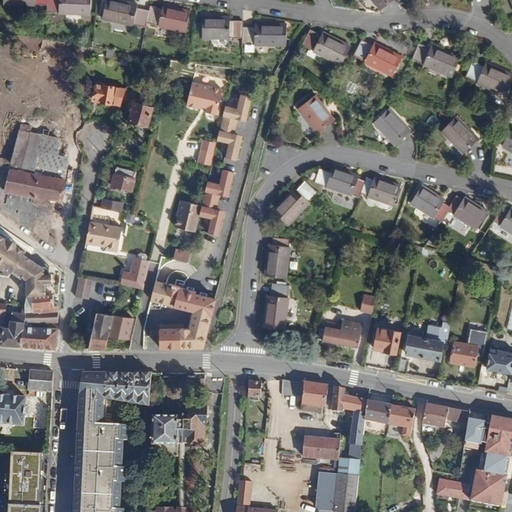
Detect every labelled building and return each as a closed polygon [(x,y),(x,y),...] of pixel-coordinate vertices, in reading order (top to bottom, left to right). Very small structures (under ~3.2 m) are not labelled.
[(92,16),(93,0),(48,0),(49,4),(48,12),(59,12),(61,14),(92,16)] [(148,23),(151,10),(138,8),(139,4),(117,0),(107,0),(103,20),(134,26),(134,25),(147,28),(148,23)] [(396,0),(372,0),(381,11),(396,0)] [(187,33),(192,12),(164,6),(164,9),(151,6),(151,10),(148,23),(160,25),(159,27),(187,33)] [(243,28),(244,21),(231,21),(231,18),(204,17),(203,39),(231,40),(231,38),(244,38),(243,28)] [(288,47),(287,24),(256,24),(256,28),(243,28),(244,38),(243,44),(256,45),(256,47),(288,47)] [(343,67),(353,47),(325,32),(323,35),(312,30),(304,45),(315,51),(314,53),(343,67)] [(394,77),(405,58),(376,43),(374,46),(363,41),(355,56),(366,61),(366,63),(394,77)] [(454,78),(463,57),(432,45),(431,49),(421,44),(414,60),(425,64),(424,66),(454,78)] [(508,97),(511,88),(511,74),(487,63),(486,67),(474,62),(467,77),(479,83),(478,84),(499,93),(508,97)] [(122,105),(127,89),(105,86),(104,84),(97,83),(95,101),(102,101),(99,119),(103,119),(107,121),(109,103),(122,105)] [(219,115),(224,90),(194,83),(188,106),(199,109),(200,106),(208,108),(207,112),(219,115)] [(499,93),(478,84),(477,88),(497,97),(499,93)] [(249,119),(254,94),(243,92),(240,104),(228,102),(219,140),(231,143),(228,155),(239,158),(245,133),(234,131),(237,116),(249,119)] [(337,121),(317,96),(300,109),(319,134),(337,121)] [(149,126),(155,108),(136,102),(131,120),(149,126)] [(413,132),(390,108),(374,123),(397,147),(413,132)] [(481,139),(458,117),(442,133),(465,155),(481,139)] [(511,132),(503,147),(511,152),(511,132)] [(24,133),(13,194),(64,202),(67,180),(36,175),(43,136),(24,133)] [(213,166),(218,143),(205,140),(199,163),(213,166)] [(133,192),(138,172),(118,167),(113,187),(133,192)] [(360,179),(361,176),(334,167),(332,173),(321,169),(315,183),(353,196),(354,195),(361,198),(363,194),(367,181),(360,179)] [(215,210),(218,195),(229,197),(235,173),(224,171),(221,183),(209,180),(203,206),(200,219),(212,222),(209,234),(220,237),(226,212),(215,210)] [(395,208),(402,187),(376,178),(375,181),(368,178),(367,181),(363,194),(369,196),(369,198),(395,208)] [(290,227),(312,204),(310,203),(319,193),(306,182),(298,191),(296,188),(274,211),(290,227)] [(451,208),(445,204),(447,201),(423,186),(411,204),(435,220),(436,218),(442,222),(449,211),(451,208)] [(490,213),(466,198),(464,201),(458,197),(451,208),(449,211),(455,214),(454,216),(478,232),(490,213)] [(123,212),(125,203),(104,200),(103,209),(123,212)] [(200,219),(203,206),(182,201),(177,227),(197,232),(200,219)] [(511,234),(511,208),(510,211),(504,207),(495,223),(501,226),(501,228),(511,234)] [(120,252),(124,228),(91,222),(87,244),(108,247),(107,250),(120,252)] [(25,255),(26,252),(17,246),(18,244),(12,239),(10,241),(0,234),(0,264),(5,268),(12,273),(14,270),(25,255)] [(288,280),(291,248),(290,248),(291,240),(274,238),(273,246),(269,245),(266,277),(288,280)] [(423,255),(424,248),(412,245),(410,255),(422,257),(423,255)] [(189,263),(192,254),(177,250),(175,260),(189,263)] [(44,267),(25,255),(14,270),(26,279),(30,275),(39,275),(39,270),(51,270),(51,266),(44,267)] [(145,291),(151,262),(148,262),(149,257),(148,256),(142,255),(141,255),(140,259),(136,259),(133,274),(125,272),(122,285),(145,291)] [(511,279),(511,276),(511,271),(502,269),(501,276),(511,279)] [(47,295),(46,283),(54,283),(54,275),(51,274),(51,270),(39,270),(39,275),(30,275),(26,279),(28,296),(47,295)] [(90,300),(94,279),(81,277),(76,297),(90,300)] [(287,330),(291,287),(273,284),(272,297),(268,296),(265,328),(287,330)] [(179,309),(183,290),(156,285),(152,304),(179,309)] [(184,310),(188,291),(183,290),(179,309),(184,310)] [(193,312),(197,293),(188,291),(184,310),(193,312)] [(56,305),(54,295),(47,295),(28,296),(26,300),(26,306),(26,314),(59,311),(59,305),(56,305)] [(217,300),(198,295),(197,299),(216,303),(217,300)] [(374,314),(377,300),(366,297),(362,312),(374,314)] [(205,349),(216,303),(197,299),(194,312),(196,312),(193,330),(190,330),(186,349),(205,349)] [(0,344),(21,346),(23,328),(25,328),(26,314),(26,306),(23,306),(23,314),(13,312),(10,328),(4,327),(0,344)] [(59,323),(59,311),(26,314),(25,328),(23,328),(21,346),(57,349),(58,329),(33,327),(33,323),(59,323)] [(110,337),(115,316),(98,313),(90,350),(108,350),(110,337)] [(130,339),(135,319),(115,316),(110,337),(113,337),(113,340),(121,341),(121,338),(130,339)] [(453,324),(454,318),(446,316),(444,323),(453,324)] [(360,348),(364,326),(343,322),(343,326),(329,323),(328,329),(326,328),(324,341),(360,348)] [(449,344),(453,324),(444,323),(443,328),(431,326),(428,340),(410,336),(406,354),(441,361),(445,343),(449,344)] [(398,355),(402,334),(379,329),(375,350),(398,355)] [(169,349),(174,330),(162,330),(162,349),(169,349)] [(186,349),(190,330),(174,330),(169,349),(186,349)] [(485,358),(489,333),(472,330),(469,345),(456,343),(452,363),(476,368),(478,357),(485,358)] [(511,352),(492,349),(488,369),(511,374),(511,352)] [(409,376),(411,361),(402,360),(399,374),(409,376)] [(53,393),(54,372),(31,370),(29,390),(44,391),(43,405),(52,407),(53,405),(53,393)] [(117,440),(118,425),(103,424),(105,398),(103,398),(107,374),(84,374),(80,394),(75,511),(113,511),(114,509),(115,482),(116,467),(117,440)] [(149,406),(152,374),(107,374),(103,398),(105,398),(111,399),(149,406)] [(261,398),(262,382),(250,381),(249,397),(261,398)] [(302,397),(304,383),(282,381),(282,396),(302,397)] [(326,408),(329,385),(304,381),(304,383),(302,397),(302,404),(323,407),(326,408)] [(365,421),(368,401),(352,397),(345,396),(346,389),(335,387),(333,412),(342,413),(342,409),(355,411),(350,444),(363,446),(364,438),(365,421)] [(27,414),(28,409),(25,409),(26,396),(0,393),(0,421),(23,424),(24,414),(27,414)] [(389,426),(392,406),(368,401),(365,421),(389,426)] [(322,414),(323,407),(302,404),(301,411),(322,414)] [(468,427),(470,412),(427,405),(422,425),(445,429),(446,424),(468,427)] [(208,427),(208,407),(189,406),(188,416),(153,416),(153,457),(160,457),(161,458),(162,461),(164,463),(168,462),(170,460),(170,457),(178,457),(178,446),(186,446),(205,446),(205,427),(208,427)] [(410,438),(416,410),(392,406),(389,426),(403,428),(402,436),(410,438)] [(511,459),(511,453),(511,420),(493,417),(492,420),(487,419),(488,416),(470,412),(468,427),(464,449),(473,451),(474,444),(481,445),(481,443),(486,444),(480,472),(476,471),(473,486),(439,480),(437,492),(447,494),(446,497),(467,501),(468,498),(471,499),(502,505),(506,505),(506,504),(508,495),(508,493),(504,492),(511,459)] [(128,440),(128,426),(118,425),(117,440),(128,440)] [(339,458),(342,434),(338,434),(338,440),(306,438),(304,457),(339,460),(339,458)] [(253,453),(254,444),(244,443),(243,453),(253,453)] [(40,511),(43,454),(10,453),(9,475),(6,475),(5,495),(7,495),(6,511),(40,511)] [(296,472),(297,457),(284,456),(282,470),(296,472)] [(303,472),(304,457),(297,457),(296,472),(303,472)] [(356,511),(361,461),(339,458),(339,460),(304,457),(303,472),(320,474),(316,507),(320,511),(333,511),(356,511)] [(126,482),(126,468),(116,467),(115,482),(126,482)] [(249,508),(252,482),(240,481),(238,507),(249,508)] [(186,497),(186,487),(179,487),(173,487),(173,497),(179,497),(179,504),(186,504),(192,504),(191,501),(189,498),(188,497),(186,497)] [(502,505),(471,499),(471,502),(502,508),(502,505)]
